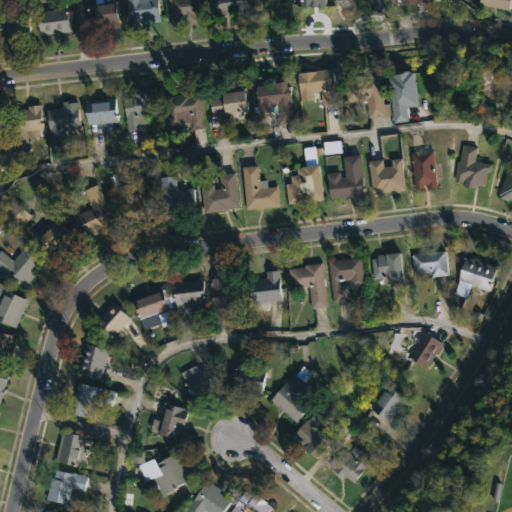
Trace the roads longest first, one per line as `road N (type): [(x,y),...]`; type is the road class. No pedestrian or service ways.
road 1 (residential): [(511,235),(445,220),(116,263),(58,314),(10,511)]
road 2 (residential): [(511,40),(353,40),(0,79)]
road 3 (tertiary): [(511,301),(451,404),(368,511)]
road 4 (residential): [(330,511),(232,438)]
